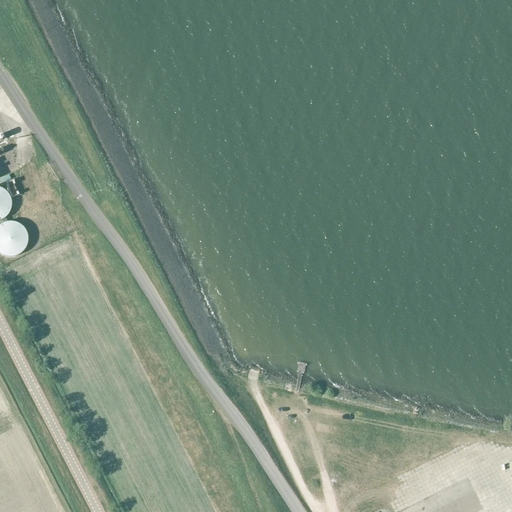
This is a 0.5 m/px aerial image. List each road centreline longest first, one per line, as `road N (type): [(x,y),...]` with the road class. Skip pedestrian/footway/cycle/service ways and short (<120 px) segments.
road 1 (unclassified): [(301,511),(0,72)]
road 2 (tertiary): [(97,511),(0,322)]
